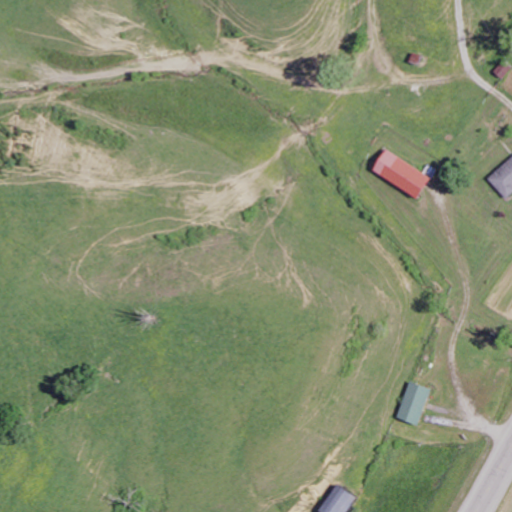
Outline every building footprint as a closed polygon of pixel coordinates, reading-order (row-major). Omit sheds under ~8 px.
[(508,79),(511,71),(511,64),(505,61),(498,74),(508,79)] [(438,178),(392,150),(379,172),(425,199),(438,178)] [(511,198),(511,197),(511,162),(493,179),(511,198)] [(400,418),(423,424),(434,387),(411,381),(400,418)] [(324,511),(351,511),(361,494),(340,483),(324,511)]
